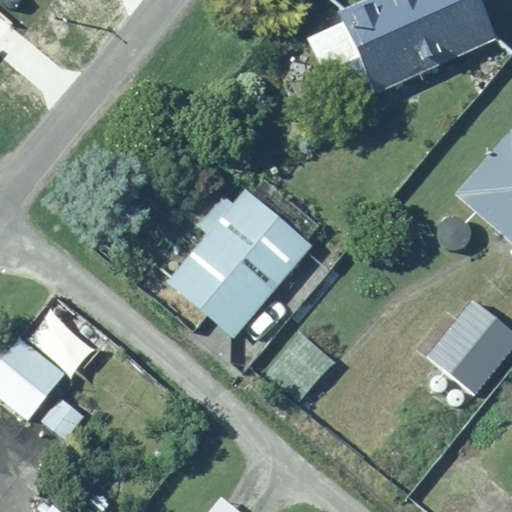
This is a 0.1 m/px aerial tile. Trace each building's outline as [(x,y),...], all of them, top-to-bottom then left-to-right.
[(490,42),(470,0),(361,0),(330,14),(333,20),(297,37),(317,80),(334,72),(350,106),(490,42)] [(511,137),(504,130),(445,192),(511,256),(511,137)] [(200,233),(159,281),(227,339),(307,245),(240,188),(230,200),(223,193),(194,227),(200,233)] [(62,310),(28,351),(13,339),(0,355),(0,405),(24,425),(61,378),(67,383),(101,341),(62,310)] [(294,406),(328,363),(294,335),(259,378),(294,406)] [(234,511),(218,499),(207,511),(234,511)]
